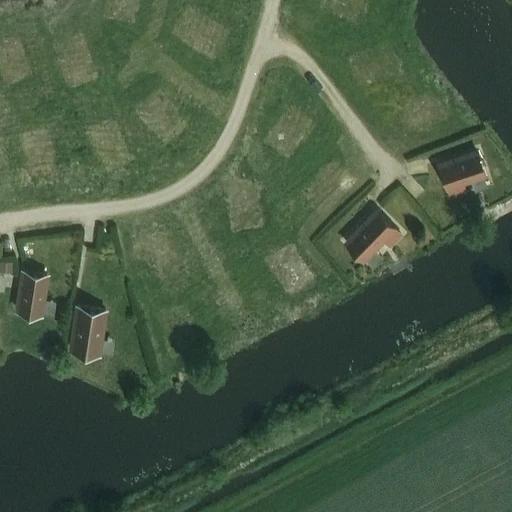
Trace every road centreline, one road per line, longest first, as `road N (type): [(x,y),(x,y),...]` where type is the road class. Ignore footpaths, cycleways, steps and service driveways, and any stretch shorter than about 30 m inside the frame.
road 1 (residential): [(0,224),(133,205),(188,182),(236,117),(264,41)]
road 2 (residential): [(264,41),(293,55),(398,178)]
